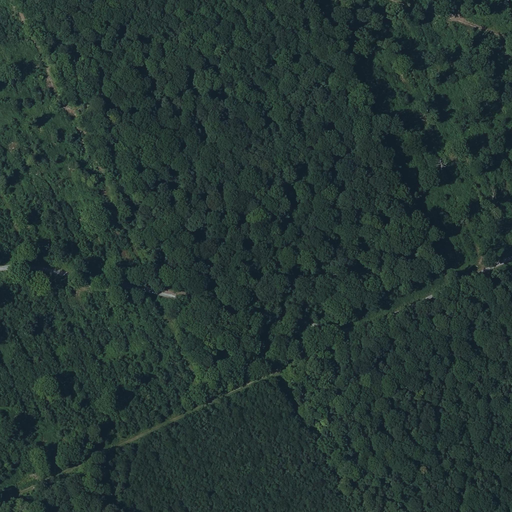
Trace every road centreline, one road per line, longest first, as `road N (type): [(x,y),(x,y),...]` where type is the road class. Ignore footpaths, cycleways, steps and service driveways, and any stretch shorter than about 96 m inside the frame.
road 1 (track): [(0,503),(367,328)]
road 2 (track): [(0,269),(16,264),(288,321),(367,328)]
road 3 (track): [(367,328),(511,259)]
road 4 (track): [(511,37),(397,0)]
